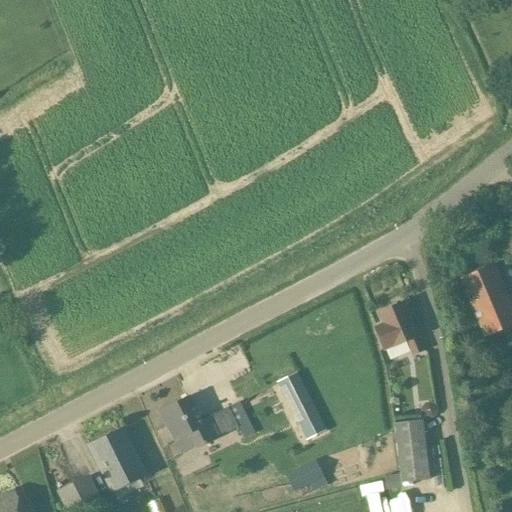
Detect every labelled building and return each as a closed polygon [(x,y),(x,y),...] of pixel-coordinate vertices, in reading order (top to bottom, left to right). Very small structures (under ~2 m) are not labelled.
[(485,336),(511,325),(511,292),(507,295),(495,265),(461,279),(485,336)] [(404,303),(380,314),(384,323),(375,327),(385,349),(407,340),(413,355),(424,350),(404,303)] [(275,456),(327,429),(298,372),(245,399),(275,456)] [(193,450),(221,435),(238,427),(228,407),(211,416),(200,421),(187,396),(161,410),(177,440),(185,436),(193,450)] [(401,483),(429,480),(423,420),(394,424),(401,483)] [(114,490),(145,475),(122,429),(91,445),(114,490)] [(323,477),(316,462),(286,476),(294,491),(323,477)] [(67,511),(92,511),(104,506),(89,475),(56,491),(67,511)] [(24,511),(15,492),(0,498),(0,511),(24,511)]
